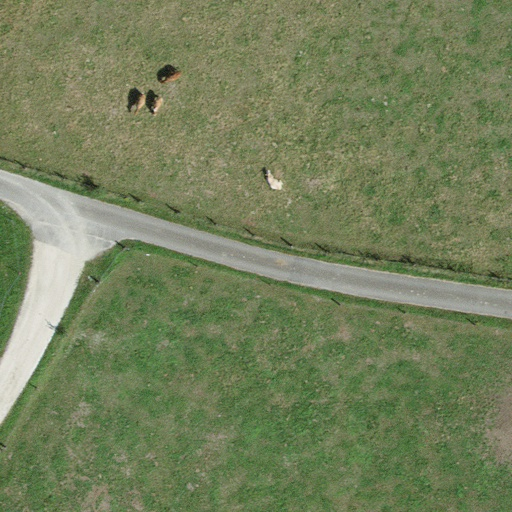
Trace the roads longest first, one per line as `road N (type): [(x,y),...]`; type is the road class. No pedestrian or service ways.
road 1 (track): [(511,311),(291,275),(0,184)]
road 2 (track): [(68,208),(0,376)]
